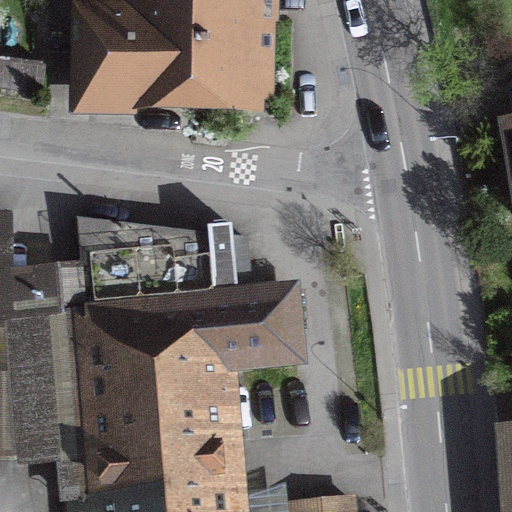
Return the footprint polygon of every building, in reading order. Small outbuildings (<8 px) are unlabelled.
[(138,0),(139,18),(91,18),(90,96),(246,99),(248,0),(138,0)] [(0,88),(40,94),(44,66),(0,61),(0,88)] [(162,490),(226,484),(219,369),(298,361),(292,294),(238,299),(236,286),(240,286),(231,227),(207,229),(207,236),(77,220),(85,313),(0,320),(0,457),(65,456),(68,499),(162,490)] [(226,484),(162,490),(163,511),(243,511),(241,483),(226,484)] [(68,499),(69,511),(163,511),(162,490),(68,499)] [(292,507),(292,511),(352,511),(352,501),(292,507)]
